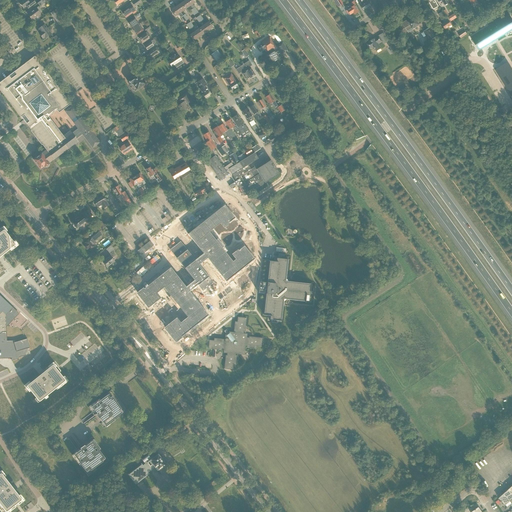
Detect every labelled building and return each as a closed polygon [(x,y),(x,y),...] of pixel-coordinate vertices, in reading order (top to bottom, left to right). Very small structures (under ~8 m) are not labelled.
[(22,0),(23,1),(20,4),(23,8),(26,6),(28,9),(36,3),(33,0),(22,0)] [(185,0),(181,3),(186,9),(189,7),(191,5),(186,0),(185,0)] [(195,2),(193,0),(186,0),(191,5),(193,9),(197,14),(198,12),(193,4),(195,2)] [(360,6),(363,11),(370,6),(366,0),(360,0),(363,4),(360,6)] [(427,0),(433,9),(433,10),(439,7),(434,0),(427,0)] [(350,8),(347,10),(350,15),(353,13),(354,15),(359,12),(355,5),(356,5),(354,1),(351,3),(353,6),(350,8)] [(177,6),(181,12),(186,9),(181,3),(177,6)] [(130,8),(122,13),(126,18),(133,13),(133,14),(136,12),(132,6),(130,8)] [(183,16),(181,13),(181,12),(177,6),(171,10),(176,16),(179,14),(185,22),(187,21),(183,16)] [(36,8),(28,14),(32,20),(40,14),(39,13),(42,11),(38,7),(36,8)] [(57,9),(51,13),(59,24),(65,20),(57,9)] [(509,14),(471,38),(474,36),(481,47),(511,27),(511,19),(509,15),(509,14)] [(403,23),(404,25),(398,29),(401,34),(407,30),(408,31),(418,24),(414,16),(403,23)] [(444,23),(442,24),(445,30),(452,25),(450,22),(451,22),(448,17),(443,20),(444,23)] [(135,18),(128,23),(133,29),(139,24),(135,18)] [(204,25),(208,31),(213,28),(209,21),(204,25)] [(143,30),(139,24),(133,29),(137,35),(143,30)] [(40,33),(43,38),(45,37),(46,38),(46,37),(51,33),(51,34),(52,34),(50,31),(52,29),(51,26),(47,28),(45,25),(39,29),(41,32),(40,33)] [(203,34),(208,31),(204,25),(199,28),(203,34)] [(423,32),(429,41),(437,36),(431,27),(426,30),(423,32)] [(198,38),(203,34),(199,28),(194,32),(198,38)] [(147,31),(138,37),(142,43),(149,39),(151,37),(147,31)] [(194,32),(189,35),(193,41),(198,38),(194,32)] [(379,36),(375,39),(375,38),(370,41),(371,42),(367,44),(370,49),(374,47),(377,51),(381,49),(379,45),(383,42),(384,44),(389,41),(384,33),(379,36)] [(158,46),(161,44),(156,36),(153,38),(154,40),(144,46),(147,50),(154,46),(153,45),(156,42),(158,46)] [(262,43),(258,46),(261,51),(265,48),(268,52),(276,47),(269,37),(262,42),(262,43)] [(179,50),(184,47),(185,48),(187,47),(184,42),(177,46),(179,50)] [(276,52),(279,50),(282,54),(288,50),(283,42),(277,46),(278,48),(267,55),(272,63),(279,58),(276,52)] [(149,53),(152,57),(158,52),(157,51),(161,49),(164,53),(166,52),(161,44),(158,46),(149,53)] [(218,50),(212,55),(218,63),(224,59),(218,50)] [(171,60),(168,62),(171,67),(174,65),(176,68),(183,63),(182,60),(179,55),(178,55),(177,53),(174,55),(170,58),(171,60)] [(71,104),(35,56),(0,82),(0,88),(46,150),(42,153),(34,160),(40,169),(44,166),(45,167),(46,167),(47,167),(47,166),(48,166),(49,165),(49,164),(49,163),(49,162),(53,159),(54,159),(78,141),(76,139),(83,134),(93,148),(100,142),(72,106),(65,112),(66,112),(59,117),(70,131),(63,136),(48,116),(57,110),(59,113),(71,104)] [(251,78),(255,75),(251,68),(250,66),(252,65),(249,61),(240,67),(241,69),(243,68),(244,70),(245,69),(251,78)] [(511,94),(511,72),(506,64),(496,70),(495,70),(511,96),(511,95),(511,94)] [(242,73),(247,81),(251,78),(245,69),(244,70),(243,68),(241,69),(240,67),(236,70),(239,74),(241,72),(242,73)] [(134,76),(127,81),(132,86),(131,88),(133,90),(134,90),(135,91),(142,86),(144,86),(145,84),(146,84),(134,68),(130,71),(134,76)] [(231,74),(224,79),(229,86),(230,85),(232,90),(238,86),(235,82),(236,81),(231,74)] [(202,97),(209,93),(208,92),(209,92),(205,86),(207,84),(203,78),(197,82),(195,84),(194,85),(195,87),(197,90),(200,89),(202,92),(199,94),(202,97)] [(191,101),(186,94),(178,99),(182,104),(179,105),(183,112),(186,110),(190,108),(187,104),(191,101)] [(270,94),(265,97),(270,104),(272,103),(274,105),(276,104),(270,94)] [(262,99),(257,102),(261,109),(263,108),(265,112),(266,111),(268,113),(270,117),(273,115),(268,106),(266,108),(265,107),(266,106),(262,99)] [(261,117),(254,105),(253,105),(252,105),(251,106),(251,107),(250,107),(254,114),(256,113),(259,118),(261,117)] [(252,116),(247,108),(242,111),(246,119),(248,118),(250,122),(253,120),(250,116),(252,116)] [(238,127),(237,128),(240,133),(243,136),(249,132),(245,125),(242,127),(241,125),(243,124),(237,115),(232,118),(238,127)] [(235,126),(230,119),(228,120),(226,121),(226,122),(225,122),(230,129),(233,127),(238,134),(240,133),(237,128),(235,125),(235,126)] [(218,127),(223,133),(226,131),(228,136),(230,140),(233,138),(231,134),(232,133),(230,130),(228,131),(223,123),(221,125),(220,125),(219,125),(219,126),(218,127)] [(119,131),(117,132),(120,138),(123,141),(125,144),(120,148),(124,154),(133,149),(128,142),(126,139),(129,138),(126,134),(121,126),(118,129),(119,131)] [(223,135),(217,127),(216,128),(215,128),(214,128),(214,129),(213,130),(216,135),(218,138),(217,138),(220,143),(223,141),(220,137),(223,135)] [(212,136),(209,132),(203,135),(207,142),(206,143),(211,151),(216,147),(214,143),(213,144),(211,140),(213,139),(212,137),(212,136)] [(247,156),(253,153),(249,148),(244,151),(247,156)] [(256,152),(230,169),(236,179),(239,177),(240,179),(243,183),(243,184),(239,186),(246,196),(280,173),(269,157),(255,166),(255,167),(252,169),(249,165),(259,158),(256,152)] [(239,161),(234,153),(229,156),(234,164),(239,161)] [(215,156),(208,161),(210,165),(220,180),(228,174),(215,156)] [(191,173),(186,163),(174,170),(173,168),(169,170),(173,179),(180,175),(182,178),(191,173)] [(151,167),(145,170),(151,179),(154,177),(157,183),(163,179),(156,168),(153,169),(151,167)] [(140,173),(135,176),(142,187),(144,186),(141,181),(144,179),(140,173)] [(135,176),(129,179),(133,186),(136,184),(139,189),(138,189),(141,194),(137,196),(138,198),(139,200),(146,195),(145,194),(142,187),(135,176)] [(123,193),(118,186),(113,189),(117,196),(121,194),(122,196),(121,197),(124,202),(129,199),(125,191),(123,193)] [(197,191),(194,193),(196,196),(199,195),(203,193),(203,192),(206,191),(204,187),(197,191)] [(104,207),(108,204),(110,203),(107,199),(105,200),(102,196),(99,198),(99,197),(97,199),(98,199),(95,201),(98,206),(102,204),(104,207)] [(82,207),(83,204),(81,201),(78,201),(75,203),(75,206),(77,209),(80,209),(82,207)] [(170,267),(138,293),(148,306),(159,298),(155,293),(162,288),(169,297),(171,295),(189,317),(180,324),(176,319),(165,328),(176,341),(208,315),(190,292),(198,285),(203,291),(213,282),(199,265),(207,258),(226,282),(255,259),(244,246),(233,255),(237,260),(232,263),(215,241),(217,239),(210,230),(220,222),(224,227),(235,218),(225,205),(188,234),(204,254),(195,260),(187,250),(177,258),(194,280),(186,287),(170,267)] [(83,223),(85,221),(87,223),(90,224),(92,220),(89,216),(87,216),(85,214),(79,218),(78,217),(75,220),(76,221),(72,223),(73,224),(73,226),(74,227),(76,228),(76,229),(79,226),(81,226),(83,225),(83,223)] [(94,241),(101,235),(99,231),(100,230),(97,228),(93,231),(96,234),(91,237),(92,238),(90,240),(89,239),(83,244),(85,245),(84,246),(87,249),(88,249),(90,251),(93,248),(92,248),(95,245),(94,245),(96,243),(94,241)] [(0,255),(1,254),(2,254),(2,255),(3,254),(15,245),(15,244),(4,230),(3,230),(0,232),(0,255)] [(106,249),(111,255),(105,260),(105,259),(103,261),(105,264),(105,265),(107,267),(114,261),(112,258),(115,255),(112,251),(114,249),(111,245),(106,249)] [(267,287),(264,315),(270,316),(270,320),(281,321),(284,299),(309,302),(311,284),(286,281),(288,259),(277,258),(276,262),(270,261),(267,287)] [(28,338),(14,343),(7,342),(7,325),(18,313),(0,295),(0,358),(9,359),(9,361),(10,361),(11,361),(17,359),(17,358),(32,352),(28,338)] [(209,340),(208,349),(222,350),(222,349),(224,349),(224,350),(226,353),(227,353),(227,355),(226,355),(224,369),(233,370),(233,365),(236,365),(237,354),(240,354),(245,350),(246,347),(257,348),(257,346),(262,347),(263,338),(249,336),(249,337),(247,337),(244,333),(244,331),(245,331),(247,318),(238,317),(237,322),(235,321),(234,332),(229,332),(228,332),(226,329),(224,331),(226,334),(225,335),(225,339),(214,338),(214,340),(209,340)] [(28,385),(28,386),(28,387),(39,400),(40,400),(64,381),(65,380),(64,379),(59,373),(61,372),(61,371),(60,370),(59,370),(57,368),(57,367),(57,366),(56,364),(55,364),(54,364),(45,371),(45,372),(45,373),(41,376),(40,376),(28,385)] [(99,398),(90,405),(96,414),(99,419),(99,418),(105,427),(115,420),(114,418),(123,412),(109,393),(100,400),(99,398)] [(80,448),(72,455),(79,464),(80,463),(86,472),(105,458),(99,449),(100,448),(93,439),(85,445),(84,445),(80,448)] [(155,467),(157,471),(163,466),(164,467),(165,466),(164,465),(166,464),(166,463),(165,461),(166,460),(162,455),(161,456),(160,454),(158,454),(154,457),(153,455),(150,458),(147,455),(142,459),(145,463),(143,465),(141,463),(128,474),(135,483),(149,473),(148,472),(155,466),(155,467)] [(0,474),(0,509),(2,511),(9,511),(16,506),(17,506),(17,505),(15,503),(19,500),(19,501),(20,500),(21,500),(21,499),(21,498),(15,491),(14,491),(11,487),(11,486),(2,474),(1,474),(0,474)] [(509,504),(511,502),(510,501),(504,494),(499,498),(505,505),(508,503),(509,504)]
